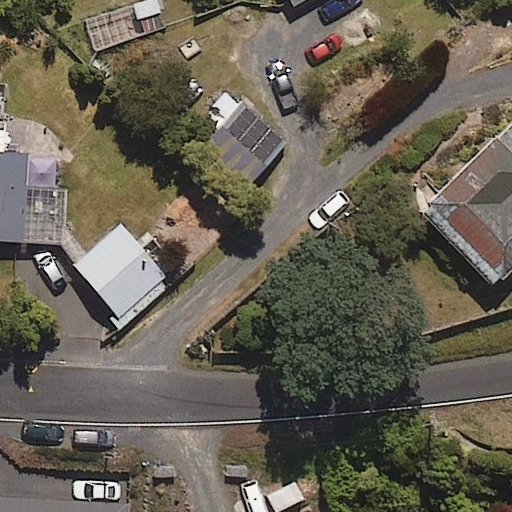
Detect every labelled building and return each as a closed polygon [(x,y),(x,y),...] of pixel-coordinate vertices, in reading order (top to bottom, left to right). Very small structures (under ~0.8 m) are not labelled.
[(281,140),(239,99),(202,135),(244,177),(281,140)] [(511,112),(414,196),(486,281),(511,259),(511,112)] [(25,146),(0,145),(0,243),(59,245),(61,187),(24,186),(25,146)] [(135,244),(116,222),(69,263),(115,315),(173,265),(146,234),(135,244)] [(121,511),(122,502),(0,494),(0,511),(121,511)]
